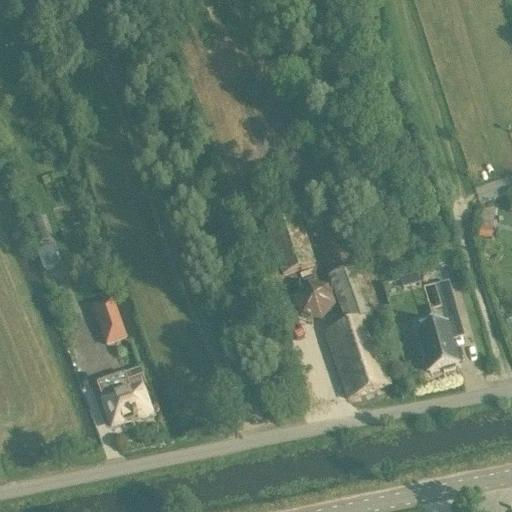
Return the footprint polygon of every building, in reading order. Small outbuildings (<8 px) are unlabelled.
[(480,100),(500,153),(511,148),(511,117),(502,91),(480,100)] [(283,276),(314,265),(295,211),(264,222),(283,276)] [(49,242),(41,219),(26,224),(35,247),(49,242)] [(478,231),(477,239),(491,240),(492,232),(478,231)] [(348,246),(330,250),(335,273),(354,269),(348,246)] [(371,331),(375,330),(374,326),(370,327),(369,323),(373,322),(371,318),(374,317),(357,268),(329,278),(346,327),(326,333),(348,401),(390,387),(371,331)] [(429,313),(434,327),(417,332),(429,374),(442,371),(443,374),(455,370),(454,367),(457,366),(444,323),(458,319),(448,284),(434,288),(440,310),(429,313)] [(125,339),(112,301),(93,308),(106,346),(125,339)] [(148,417),(150,416),(144,398),(143,398),(140,390),(142,389),(136,371),(96,385),(111,427),(122,423),(123,425),(138,420),(142,421),(146,419),(148,417)]
